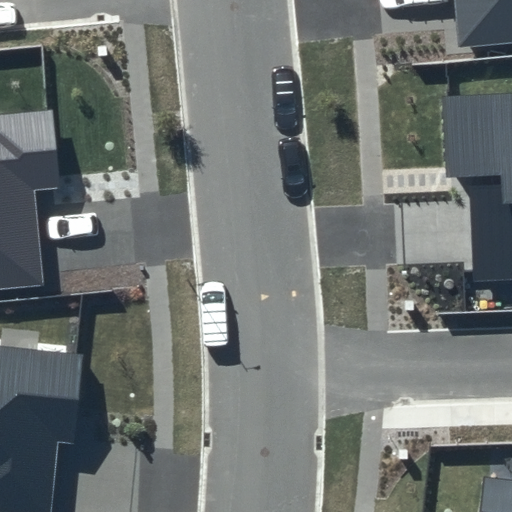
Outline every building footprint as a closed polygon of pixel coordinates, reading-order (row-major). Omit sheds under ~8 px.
[(511,0),(454,0),(459,48),(511,43),(511,0)] [(511,93),(440,97),(444,179),(470,177),(472,281),(511,279),(511,93)] [(58,188),(51,110),(0,114),(0,285),(42,281),(34,191),(58,188)] [(0,511),(50,511),(58,442),(74,445),(82,354),(0,345),(0,511)] [(511,511),(511,480),(480,477),(474,511),(511,511)]
